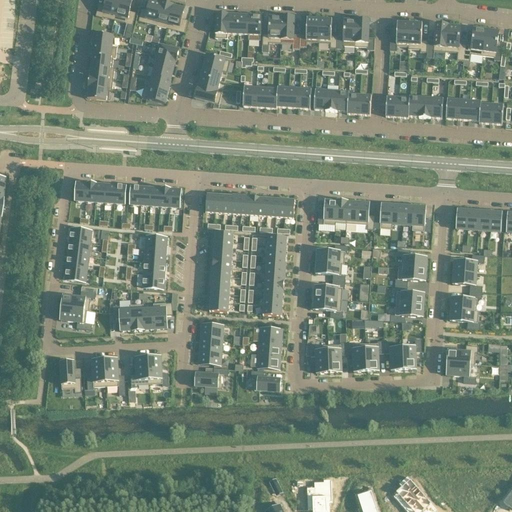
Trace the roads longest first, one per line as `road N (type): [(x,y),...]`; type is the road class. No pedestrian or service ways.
road 1 (residential): [(443,194),(429,380),(303,387),(294,379),(308,184)]
road 2 (residential): [(66,180),(51,348),(185,344)]
road 3 (tertiary): [(445,165),(175,145)]
road 4 (residential): [(176,114),(76,103),(88,0)]
road 5 (residential): [(176,114),(375,129)]
road 6 (tertiary): [(175,145),(0,132)]
road 7 (residential): [(185,344),(196,176)]
road 8 (residential): [(238,0),(384,6)]
road 9 (residential): [(66,180),(71,168),(196,176)]
road 10 (residential): [(511,139),(375,129)]
road 11 (residential): [(308,184),(443,194)]
road 12 (residential): [(375,129),(384,6)]
